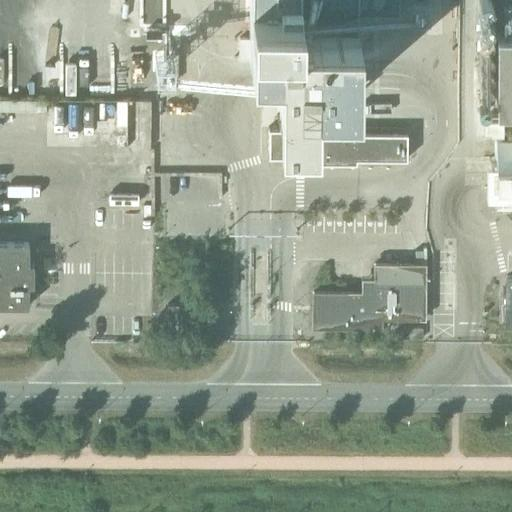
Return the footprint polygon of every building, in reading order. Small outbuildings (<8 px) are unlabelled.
[(356,59),(356,0),(248,0),(249,58),(277,58),(276,75),(276,93),(356,93),(356,74),(356,59)] [(511,31),(495,31),(495,108),(511,108),(511,31)] [(479,48),(478,49),(478,51),(478,52),(478,53),(479,54),(480,55),(481,56),(482,57),(484,58),(485,58),(487,58),(488,57),(489,57),(490,56),(491,55),(491,53),(492,52),(492,51),(492,50),(491,49),(491,48),(490,47),(488,45),(487,45),(486,45),(484,45),(483,45),(482,45),(481,46),(480,47),(479,48)] [(490,71),(491,70),(491,68),(492,67),(491,66),(491,64),(490,63),(490,62),(488,61),(487,61),(485,60),(484,60),(483,61),(481,61),(480,63),(479,64),(478,65),(478,66),(478,67),(478,69),(479,70),(479,71),(480,72),(481,73),(482,73),(484,74),(486,74),(487,73),(488,73),(489,72),(490,71)] [(490,87),(491,86),(491,85),(492,84),(492,83),(492,82),(491,81),(491,80),(490,79),(488,77),(487,77),(486,76),(484,76),(483,77),(481,77),(480,78),(479,79),(478,81),(478,82),(478,84),(478,85),(479,87),(480,88),(481,89),(482,89),(484,90),(485,90),(487,90),(488,89),(489,88),(490,87)] [(0,109),(46,111),(46,100),(0,98),(0,109)] [(501,123),(501,111),(489,111),(489,123),(501,123)] [(406,159),(406,133),(321,132),(322,113),(288,113),(287,126),(268,126),(268,154),(313,154),(313,158),(406,159)] [(511,188),(511,157),(489,157),(489,188),(511,188)] [(511,196),(495,197),(495,207),(511,206),(511,196)] [(33,285),(33,263),(28,263),(28,242),(0,241),(0,305),(28,306),(28,285),(33,285)] [(424,317),(425,291),(425,263),(374,262),(374,291),(313,291),(312,326),(381,327),(381,317),(424,317)] [(202,325),(203,303),(167,303),(167,325),(202,325)]
